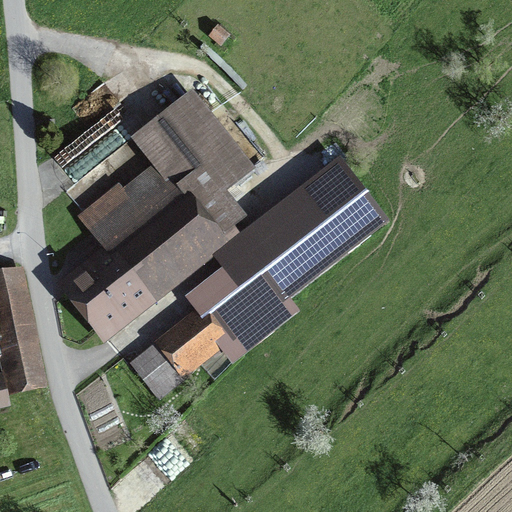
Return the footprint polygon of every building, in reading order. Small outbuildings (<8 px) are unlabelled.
[(71,291),(101,329),(196,254),(205,265),(223,250),(234,230),(211,200),(249,170),(191,98),(137,140),(158,167),(120,197),(115,191),(84,215),(116,255),(71,291)] [(46,132),(55,131),(54,120),(45,120),(46,132)] [(225,302),(216,309),(232,331),(243,345),(284,313),(273,299),(280,294),(283,298),(381,221),(336,163),(286,202),(295,214),(227,267),(238,281),(220,295),(225,302)] [(0,278),(0,360),(4,381),(6,391),(40,383),(17,276),(0,278)] [(183,370),(232,331),(216,309),(205,318),(201,313),(134,366),(159,398),(188,376),(183,370)] [(0,403),(9,402),(6,391),(4,381),(0,381),(0,403)]
